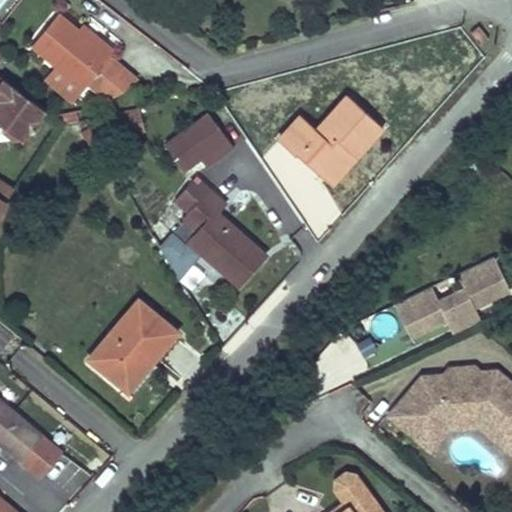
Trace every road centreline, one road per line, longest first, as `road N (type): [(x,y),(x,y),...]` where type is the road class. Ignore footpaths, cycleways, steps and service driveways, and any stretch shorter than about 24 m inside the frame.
road 1 (residential): [(511,56),(143,460)]
road 2 (residential): [(109,0),(220,73),(471,4),(511,7)]
road 3 (residential): [(223,511),(299,434),(350,429),(448,511)]
road 4 (residential): [(0,340),(143,460)]
